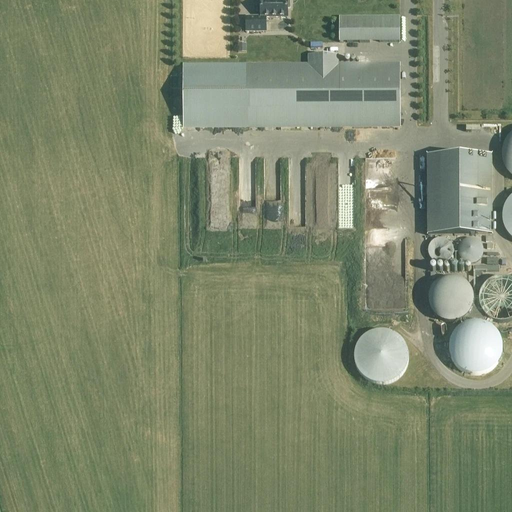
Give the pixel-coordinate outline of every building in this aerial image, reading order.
[(288,1),(288,0),(260,0),(260,18),(246,18),(246,34),(267,34),(267,19),(288,19),(288,10),(291,10),(291,1),(288,1)] [(340,18),(340,43),(400,43),(400,18),(340,18)] [(246,54),(246,45),(237,46),(238,55),(246,54)] [(246,62),(247,127),(401,127),(401,62),(339,62),(339,55),(308,55),(308,62),(246,62)] [(183,127),(247,127),(246,67),(183,67),(183,127)] [(511,134),(511,135),(506,142),(502,150),(502,159),(504,168),(509,175),(511,178),(511,134)] [(218,148),(227,148),(226,136),(217,137),(218,148)] [(489,143),(488,155),(498,156),(499,143),(489,143)] [(492,236),(492,156),(427,156),(427,236),(492,236)] [(199,191),(200,179),(189,179),(188,191),(199,191)] [(511,196),(511,197),(505,206),(502,215),(503,226),(508,235),(511,238),(511,196)] [(447,241),(442,239),(436,240),(432,243),(429,248),(428,254),(430,259),(434,263),(439,265),(445,264),(450,261),(453,256),(453,251),(451,245),(447,241)] [(482,248),(480,243),(475,240),(469,239),(464,241),(460,245),(458,250),(458,256),(461,261),(465,264),(471,265),(476,263),(481,259),(483,254),(482,248)] [(374,270),(367,272),(370,281),(377,279),(374,270)] [(470,288),(462,281),(453,278),(443,280),(434,285),(429,294),(428,304),(432,314),(439,321),(449,324),(459,322),(467,317),(473,308),(473,298),(470,288)] [(511,280),(511,281),(505,278),(498,278),(491,281),(486,285),(481,291),(479,297),(479,304),(481,311),(485,317),(491,321),(498,323),(505,323),(511,321),(511,320),(511,280)] [(501,360),(503,350),(502,340),(496,332),(489,325),(479,323),(469,323),(460,327),(453,335),(450,344),(449,354),(453,363),(459,370),(468,375),(478,376),(488,374),(496,368),(501,360)] [(389,386),(394,386),(399,385),(404,382),(408,379),(412,375),(415,371),(417,366),(419,361),(419,356),(419,351),(417,345),(415,341),(412,336),(408,332),(404,329),(399,327),(394,326),(389,325),(383,326),(378,327),(373,329),(369,332),(365,336),(362,341),(360,345),(359,351),(358,356),(359,361),(360,366),(362,371),(365,375),(369,379),(373,382),(378,385),(383,386),(389,386)]
